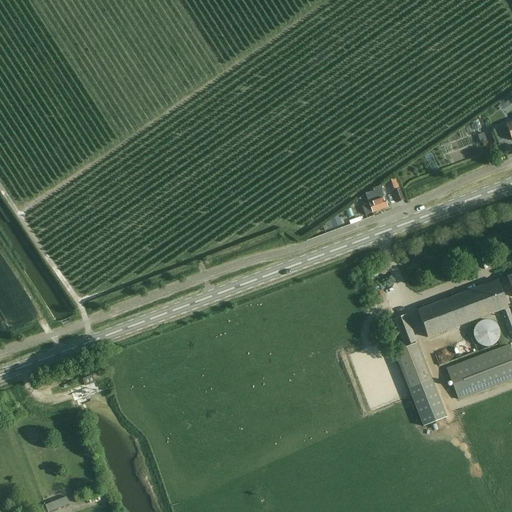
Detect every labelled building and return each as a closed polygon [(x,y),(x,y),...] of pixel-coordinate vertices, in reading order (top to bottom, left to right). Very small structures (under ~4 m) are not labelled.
[(487,113),(482,115),(486,127),(492,125),(487,113)] [(471,120),(474,128),(481,126),(477,117),(471,120)] [(483,133),(478,135),(480,143),(486,141),(483,133)] [(366,215),(372,213),(388,208),(380,187),(372,189),(373,191),(365,194),(369,203),(362,206),(366,215)] [(392,191),(396,203),(404,200),(400,189),(392,191)] [(327,223),(322,225),(324,231),(341,224),(337,216),(327,223)] [(497,281),(417,311),(417,312),(427,338),(507,307),(497,281)] [(511,339),(511,319),(508,310),(501,313),(511,339)] [(404,346),(416,341),(406,316),(394,320),(404,346)] [(499,337),(499,334),(498,330),(497,328),(496,326),(494,324),(492,323),(489,322),(487,322),(485,322),(482,323),(478,325),(477,327),(475,329),(474,331),(474,334),(474,336),(475,339),(477,343),(479,344),(481,345),(484,346),(486,347),(489,346),(491,346),(494,345),(495,343),(497,341),(498,339),(499,337)] [(416,343),(394,352),(409,390),(431,381),(416,343)] [(458,400),(511,379),(511,353),(509,345),(447,369),(458,400)] [(85,386),(95,382),(92,376),(82,379),(85,386)] [(447,419),(431,381),(409,390),(423,428),(447,419)] [(66,497),(45,505),(47,511),(68,504),(66,497)]
